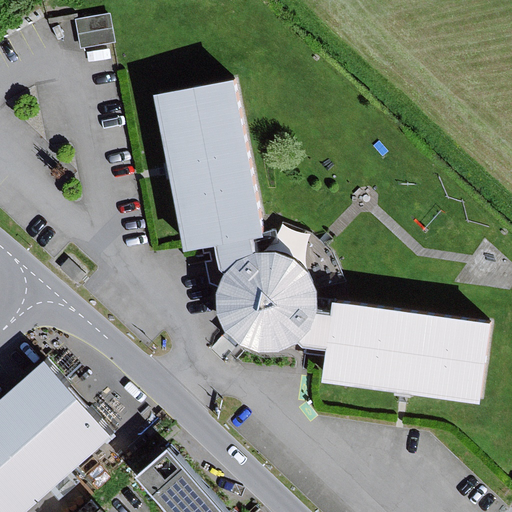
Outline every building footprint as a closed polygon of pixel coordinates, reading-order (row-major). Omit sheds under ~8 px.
[(112,13),(77,19),(82,47),(117,41),(112,13)] [(242,253),(261,246),(258,231),(270,230),(239,74),(158,90),(174,170),(189,245),(222,239),(225,263),(229,269),(242,253)] [(242,253),(229,269),(221,288),(223,307),(230,326),(224,333),(230,338),(239,346),(246,340),(261,346),(284,344),(304,336),(316,322),(321,306),(323,302),(322,283),(314,267),(299,253),(281,245),(261,246),(242,253)] [(69,257),(60,267),(78,283),(87,274),(69,257)] [(316,322),(304,336),(308,341),(307,353),(330,356),(328,376),(406,388),(484,399),(496,318),(339,295),(337,309),(321,306),(316,322)] [(0,511),(24,511),(115,432),(48,357),(0,399),(0,511)] [(232,511),(172,443),(140,471),(175,511),(232,511)]
